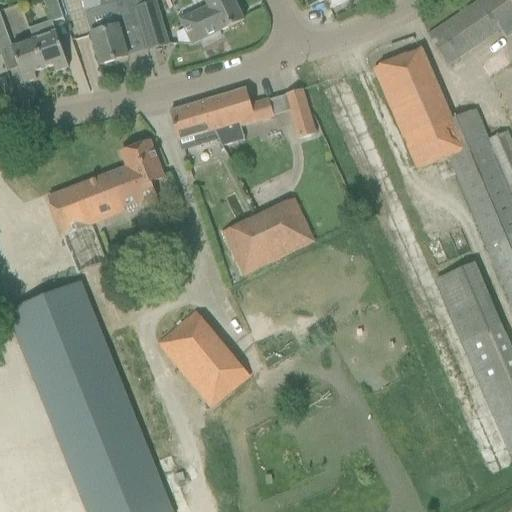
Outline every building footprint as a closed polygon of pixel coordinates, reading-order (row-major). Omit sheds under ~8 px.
[(55,0),(42,0),(51,24),(63,20),(55,0)] [(97,0),(101,11),(85,16),(100,67),(127,59),(118,29),(134,25),(135,28),(136,27),(131,13),(139,9),(138,7),(135,0),(97,0)] [(202,0),(206,7),(178,20),(191,47),(204,41),(206,45),(221,38),(219,34),(243,23),(231,0),(190,0),(192,2),(195,0),(202,0)] [(305,0),(309,9),(325,2),(329,11),(353,0),(352,0),(305,0)] [(511,0),(482,0),(427,38),(447,68),(511,23),(511,0)] [(139,9),(131,13),(136,27),(139,26),(147,53),(169,47),(155,2),(138,7),(139,9)] [(2,11),(13,47),(33,42),(29,29),(23,30),(16,7),(2,11)] [(0,16),(0,42),(8,40),(0,16)] [(55,34),(33,42),(44,71),(53,68),(55,74),(68,69),(55,34)] [(11,50),(17,66),(24,85),(36,81),(34,75),(44,71),(33,42),(11,50)] [(374,71),(382,89),(416,172),(447,159),(511,307),(511,147),(506,133),(487,141),(474,112),(449,123),(419,52),(374,71)] [(501,53),(480,67),(488,80),(509,67),(501,53)] [(245,92),(209,103),(211,110),(206,111),(211,126),(212,126),(214,133),(218,142),(222,148),(243,141),(240,128),(273,118),(268,102),(250,108),(245,92)] [(169,114),(175,134),(181,153),(218,142),(214,133),(212,126),(211,126),(206,111),(211,110),(209,103),(169,114)] [(308,116),(292,121),(298,142),(314,137),(308,116)] [(109,176),(48,200),(78,276),(106,265),(90,228),(104,222),(102,219),(123,211),(122,207),(136,201),(140,209),(157,202),(151,185),(163,180),(156,163),(149,144),(121,155),(127,171),(110,178),(109,176)] [(287,202),(258,215),(281,260),(315,245),(295,200),(287,202)] [(229,229),(223,239),(242,278),(281,260),(258,215),(229,229)] [(511,351),(475,263),(434,282),(509,456),(511,454),(511,351)] [(82,288),(8,319),(86,511),(172,511),(146,446),(169,436),(147,384),(152,382),(132,332),(105,343),(82,288)] [(196,314),(159,346),(211,410),(249,378),(196,314)]
